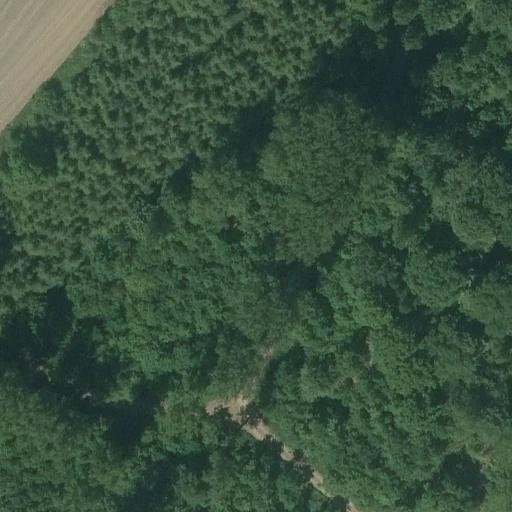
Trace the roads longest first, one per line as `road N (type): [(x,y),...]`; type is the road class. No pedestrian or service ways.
road 1 (track): [(391,0),(396,61),(235,419)]
road 2 (track): [(355,511),(235,419),(93,393),(47,376),(0,343)]
